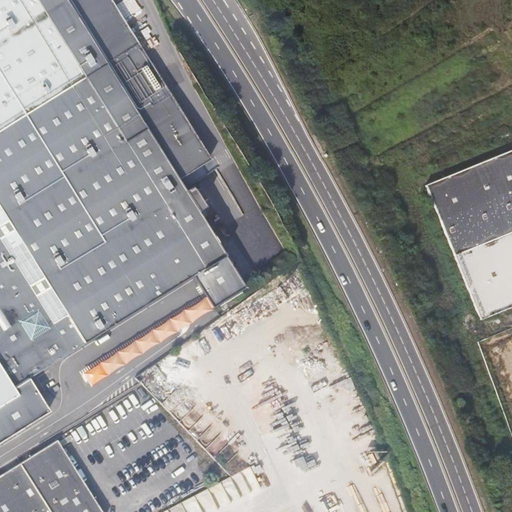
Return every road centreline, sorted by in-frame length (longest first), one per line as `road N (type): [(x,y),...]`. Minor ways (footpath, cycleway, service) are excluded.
road 1 (trunk): [(186,0),(332,245),(448,511)]
road 2 (trunk): [(470,511),(351,238),(212,0)]
